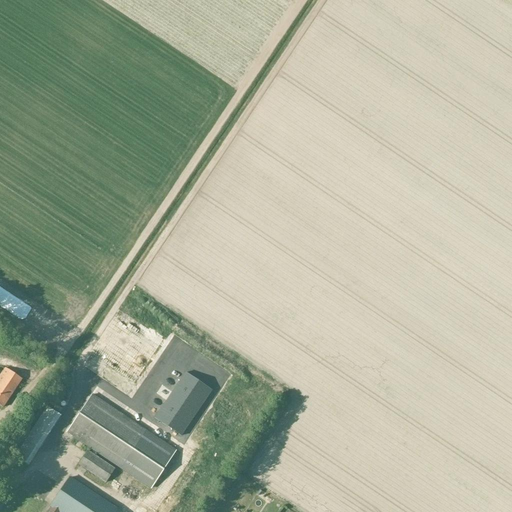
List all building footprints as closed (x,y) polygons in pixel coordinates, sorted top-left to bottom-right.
[(189,322),(195,316),(191,312),(185,319),(189,322)] [(128,364),(126,368),(139,377),(146,368),(138,363),(134,369),(128,364)] [(0,406),(3,408),(22,380),(5,369),(0,376),(0,406)] [(184,372),(154,418),(180,435),(210,389),(184,372)] [(157,374),(147,386),(154,392),(164,380),(157,374)] [(176,451),(146,432),(91,396),(66,433),(151,488),(176,451)] [(240,422),(247,420),(240,402),(206,414),(215,439),(243,429),(240,422)] [(47,407),(15,458),(28,467),(60,416),(47,407)] [(105,483),(115,469),(87,451),(78,465),(105,483)] [(9,469),(14,472),(19,465),(14,462),(9,469)] [(115,511),(117,510),(69,478),(50,507),(52,509),(49,511),(115,511)] [(258,496),(246,511),(260,511),(267,502),(258,496)]
